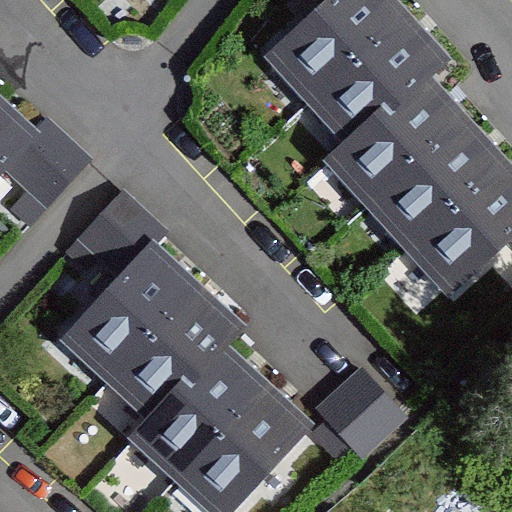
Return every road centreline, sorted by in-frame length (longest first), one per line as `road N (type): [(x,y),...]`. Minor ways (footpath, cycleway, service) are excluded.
road 1 (residential): [(132,125),(335,359)]
road 2 (residential): [(0,289),(102,174),(132,125)]
road 3 (residential): [(132,125),(3,0)]
road 4 (residential): [(132,125),(211,0)]
